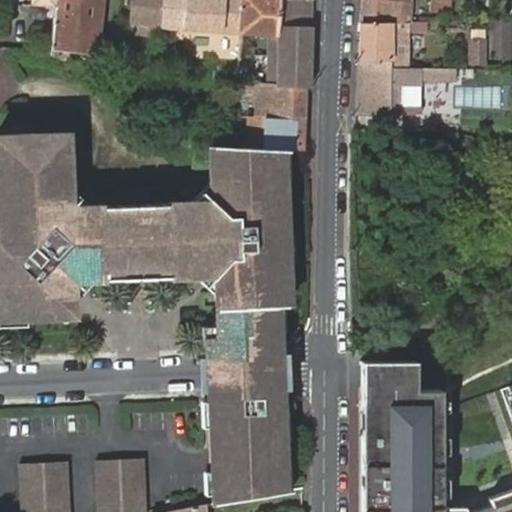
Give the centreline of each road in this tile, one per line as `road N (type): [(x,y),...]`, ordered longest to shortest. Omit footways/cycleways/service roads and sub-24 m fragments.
road 1 (residential): [(324,369),(335,0)]
road 2 (residential): [(0,382),(281,369)]
road 3 (residential): [(324,369),(324,511)]
